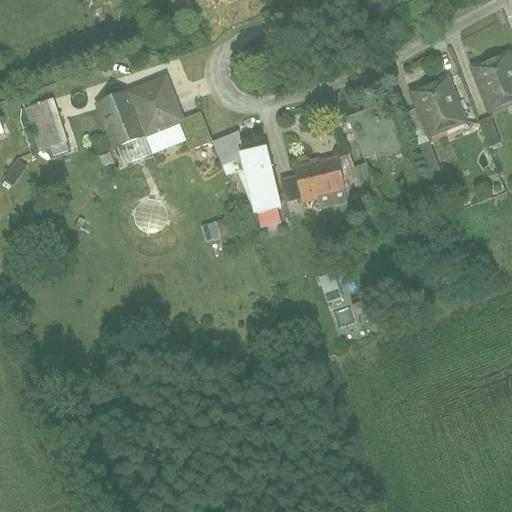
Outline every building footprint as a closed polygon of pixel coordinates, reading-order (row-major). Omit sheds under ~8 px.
[(511,52),(510,48),(469,63),(489,118),(511,109),(511,52)] [(168,74),(96,103),(115,152),(187,124),(168,74)] [(449,76),(406,95),(429,145),(472,126),(449,76)] [(24,108),(38,152),(47,149),(50,158),(70,152),(52,99),(24,108)] [(386,105),(345,122),(364,167),(405,150),(386,105)] [(241,138),(214,146),(222,174),(237,170),(253,226),(283,218),(265,159),(248,164),(241,138)] [(342,160),(296,169),(304,207),(349,199),(342,160)] [(318,279),(322,293),(334,289),(330,275),(318,279)]
